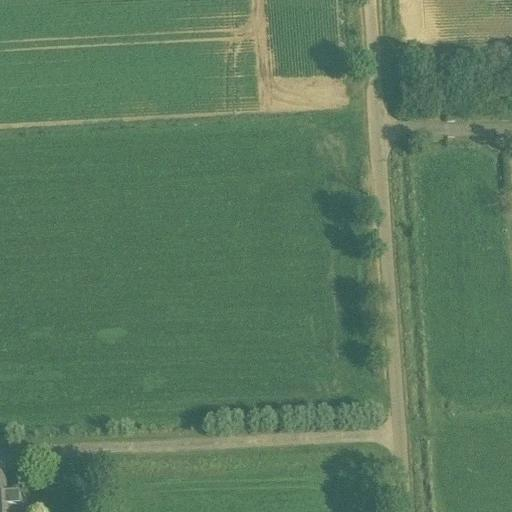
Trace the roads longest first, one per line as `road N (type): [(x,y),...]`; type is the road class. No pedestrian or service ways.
road 1 (unclassified): [(406,511),(370,0)]
road 2 (unknown): [(379,121),(511,135)]
